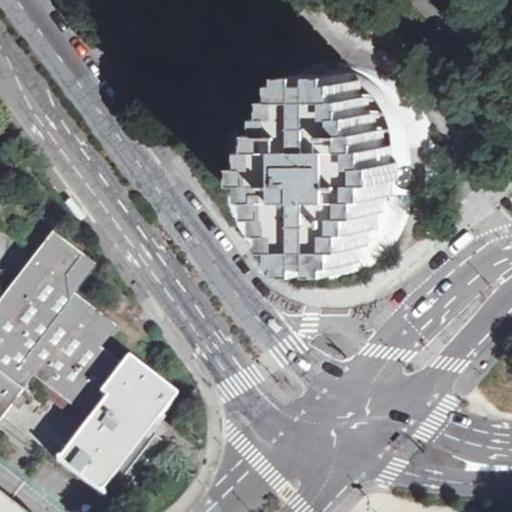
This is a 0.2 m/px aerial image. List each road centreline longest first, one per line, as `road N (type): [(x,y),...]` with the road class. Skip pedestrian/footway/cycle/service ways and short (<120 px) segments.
road 1 (secondary): [(352,394),(290,348),(187,225),(21,0)]
road 2 (secondary): [(0,53),(94,185),(301,443)]
road 3 (tertiary): [(511,251),(463,277),(352,394)]
road 4 (tertiary): [(398,414),(511,294)]
road 5 (secondary): [(353,464),(439,483),(511,486)]
